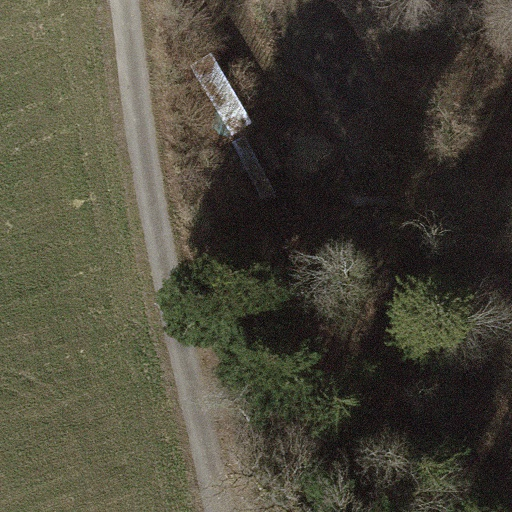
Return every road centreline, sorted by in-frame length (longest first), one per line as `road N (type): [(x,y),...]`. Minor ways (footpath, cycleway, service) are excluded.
road 1 (track): [(125,0),(217,511)]
road 2 (track): [(201,0),(254,63),(323,180)]
